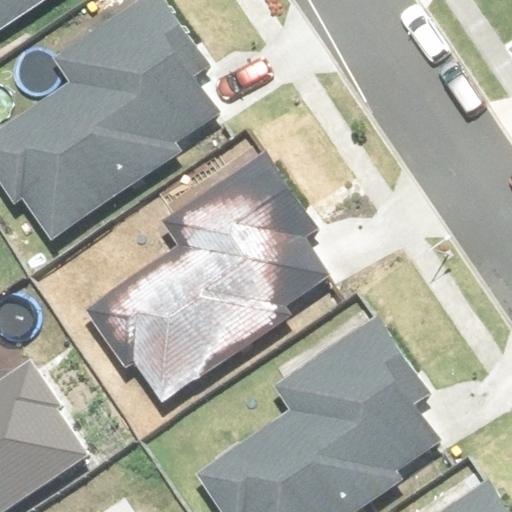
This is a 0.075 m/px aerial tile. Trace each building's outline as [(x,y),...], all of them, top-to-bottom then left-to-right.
[(0,0),(0,35),(49,0),(0,0)] [(223,111),(151,11),(59,76),(75,99),(0,151),(0,177),(53,252),(182,161),(172,147),(223,111)] [(326,234),(277,167),(183,235),(197,253),(103,322),(172,415),(344,290),(311,245),(326,234)] [(426,400),(380,333),(281,401),(297,423),(205,487),(222,511),(368,511),(445,459),(411,411),(426,400)] [(0,511),(18,511),(85,465),(27,383),(0,402),(0,511)] [(503,511),(494,498),(473,511),(503,511)]
